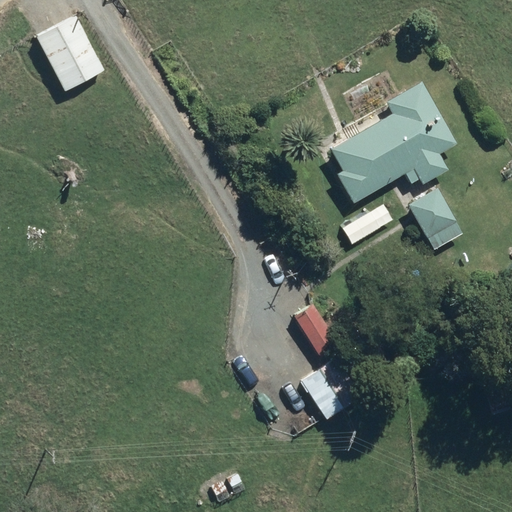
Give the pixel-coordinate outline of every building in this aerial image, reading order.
[(81,16),(38,37),(66,94),(109,74),(81,16)] [(395,118),(333,151),(344,171),(338,174),(354,205),(410,175),(417,188),(449,171),(439,153),(457,144),(424,82),(386,102),(395,118)] [(434,192),(405,208),(432,254),(460,237),(434,192)] [(318,298),(292,315),(319,358),(345,342),(318,298)] [(339,354),(301,379),(328,420),(366,396),(339,354)]
